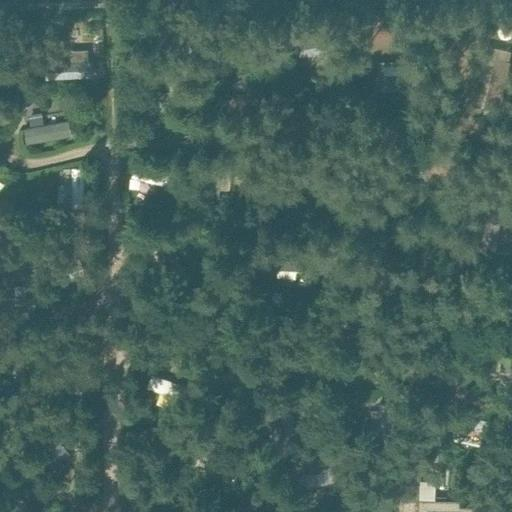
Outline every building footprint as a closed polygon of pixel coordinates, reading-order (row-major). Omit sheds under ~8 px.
[(479,46),(479,70),(504,71),(505,47),(479,46)] [(57,57),(54,57),(55,65),(69,64),(70,81),(92,80),(91,63),(89,63),(88,49),(57,51),(57,57)] [(401,89),(403,67),(383,65),(381,87),(401,89)] [(67,120),(20,129),(22,145),(70,136),(67,120)] [(396,162),(436,170),(440,147),(401,139),(396,162)] [(71,170),(70,211),(82,211),(83,170),(71,170)] [(149,181),(162,191),(170,179),(157,170),(149,181)] [(470,333),(477,311),(439,299),(432,322),(470,333)] [(369,315),(329,309),(326,332),(365,338),(369,315)] [(191,342),(224,343),(225,316),(192,315),(191,342)] [(212,451),(200,450),(199,471),(232,472),(233,432),(212,431),(212,451)] [(418,502),(417,511),(511,511),(511,508),(460,507),(460,501),(419,500),(420,467),(403,467),(402,501),(418,502)]
